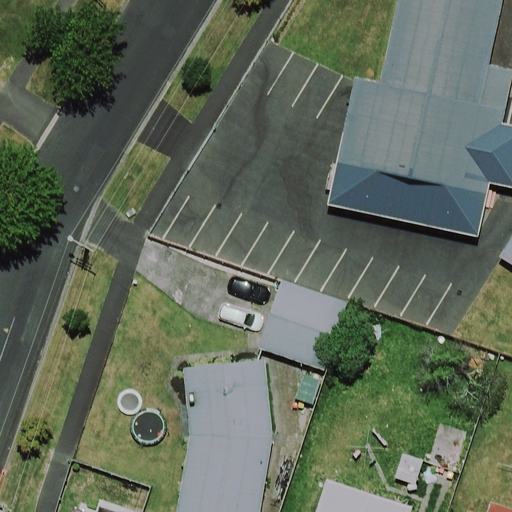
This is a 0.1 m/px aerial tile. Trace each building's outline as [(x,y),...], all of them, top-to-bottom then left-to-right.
[(503,0),(398,0),(381,82),(355,77),(327,206),(477,238),(489,185),(511,189),(511,125),(502,123),(511,77),(511,71),(489,66),(503,0)] [(511,236),(499,258),(511,266),(511,236)] [(347,302),(281,280),(258,348),(324,371),(347,302)] [(260,511),(273,438),(263,361),(184,370),(189,437),(176,511),(260,511)] [(424,460),(403,453),(394,478),(415,485),(424,460)] [(410,511),(412,508),(327,480),(316,511),(410,511)] [(487,511),(470,511),(467,511),(466,511),(511,511),(511,509),(490,503),(487,511)]
